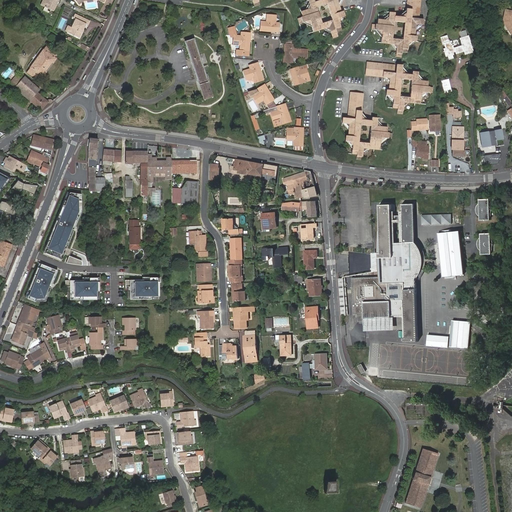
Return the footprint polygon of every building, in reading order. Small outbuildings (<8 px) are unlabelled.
[(43,0),(41,4),(46,6),(55,11),(57,6),(56,6),(57,4),(58,4),(60,0),(43,0)] [(315,0),(314,1),(313,0),(307,0),(308,1),(309,4),(306,9),(304,10),(300,11),(301,16),(296,18),(298,23),(302,21),(304,21),(309,23),(310,26),(312,31),(321,28),(323,28),(329,31),(330,33),(331,37),(336,36),(335,31),(340,29),(338,24),(337,22),(340,16),(342,15),(343,15),(342,10),(340,11),(338,11),(336,4),(338,3),(339,0),(315,0)] [(413,30),(413,27),(418,23),(420,24),(421,24),(421,19),(417,18),(419,0),(405,0),(405,4),(405,6),(404,8),(404,11),(404,14),(404,17),(400,16),(398,16),(393,15),(393,12),(388,11),(388,14),(387,16),(383,19),(380,19),(376,19),(375,24),(370,23),(370,29),(374,29),(376,30),(380,34),(380,36),(379,42),(384,43),(389,43),(391,43),(394,47),(394,50),(394,56),(399,56),(400,52),(405,52),(405,48),(406,44),(410,40),(413,41),(414,41),(414,35),(412,35),(413,30)] [(84,30),(87,24),(83,22),(85,18),(76,14),(74,18),(76,19),(72,27),(69,33),(80,38),(83,33),(82,32),(83,30),(84,30)] [(274,29),(274,31),(278,31),(279,22),(275,22),(276,15),(268,14),(267,20),(262,20),(261,30),(269,31),(270,29),(274,29)] [(247,38),(250,38),(250,33),(241,33),(241,36),(234,36),(233,45),(237,45),(239,45),(239,51),(237,51),(237,55),(249,56),(249,52),(249,43),(247,43),(247,38)] [(464,54),(473,51),(468,35),(467,35),(461,37),(459,38),(461,45),(453,48),(451,41),(444,44),(446,51),(445,51),(446,53),(445,53),(446,56),(447,56),(447,57),(448,57),(449,60),(453,58),(452,55),(456,54),(455,52),(457,51),(458,53),(463,52),(464,54)] [(200,87),(204,100),(214,97),(194,39),(185,42),(200,87)] [(284,45),(284,54),(286,54),(285,59),(283,59),(283,63),(292,63),(292,59),(300,60),(301,51),(294,50),(294,46),(284,45)] [(46,47),(27,72),(40,82),(57,59),(55,58),(57,55),(46,47)] [(393,72),(394,64),(365,61),(364,75),(366,75),(382,76),(385,76),(388,81),(388,84),(388,89),(386,89),(385,94),(386,94),(388,94),(392,99),(391,102),(391,107),(396,107),(396,113),(401,113),(402,108),(402,105),(406,101),(409,101),(414,102),(419,103),(419,98),(419,95),(425,91),(427,91),(431,91),(431,86),(426,86),(426,80),(422,80),(419,80),(416,76),(416,73),(416,71),(411,70),(411,74),(406,73),(404,73),(400,69),(401,66),(401,64),(396,64),(395,72),(393,72)] [(257,67),(258,66),(257,63),(248,65),(249,69),(242,71),(245,80),(252,78),(253,83),(263,80),(260,71),(258,71),(257,67)] [(298,66),(289,69),(290,73),(292,72),(293,77),(292,77),(294,84),(304,81),(303,78),(309,76),(306,68),(299,70),(298,66)] [(37,93),(40,90),(24,77),(15,88),(42,111),(49,103),(50,103),(51,103),(53,101),(53,100),(52,100),(51,100),(50,100),(49,100),(47,102),(37,93)] [(443,82),(445,93),(451,92),(449,80),(443,82)] [(256,89),(247,92),(250,97),(252,96),(257,103),(262,100),(264,105),(273,99),(268,92),(267,93),(264,89),(266,88),(264,84),(256,89)] [(360,114),(360,112),(362,93),(349,91),(346,117),(341,117),(341,122),(342,122),(344,122),(348,127),(347,129),(347,135),(345,135),(345,140),(346,140),(348,141),(352,146),(351,148),(351,153),(356,153),(356,158),(361,159),(362,153),(362,151),(366,147),(369,148),(374,148),(378,149),(379,143),(379,141),(384,136),(387,137),(390,137),(391,132),(386,132),(386,126),(381,126),(379,125),(376,121),(376,118),(376,116),(370,116),(370,119),(365,119),(363,119),(360,114)] [(284,104),(276,107),(263,111),(264,115),(270,113),(272,121),(278,120),(280,125),(289,122),(287,113),(285,113),(284,109),(285,108),(284,104)] [(430,116),(430,131),(441,131),(440,115),(430,116)] [(427,119),(416,120),(416,122),(411,122),(412,130),(428,130),(427,119)] [(295,127),(287,127),(287,131),(287,140),(294,140),(293,145),(303,145),(303,136),(302,136),(302,131),(303,131),(304,128),(303,127),(295,127)] [(464,132),(453,131),(452,136),(452,150),(453,150),(452,157),(455,157),(456,155),(458,156),(458,157),(464,157),(465,150),(463,150),(464,132)] [(487,134),(481,135),(482,145),(487,144),(487,146),(497,145),(497,146),(503,145),(500,131),(494,132),(494,136),(488,137),(488,134),(487,134)] [(51,150),(53,140),(33,135),(30,145),(51,150)] [(89,186),(88,190),(95,190),(95,177),(95,167),(92,167),(92,160),(96,160),(96,156),(98,139),(90,138),(88,147),(89,186)] [(428,159),(429,146),(427,146),(427,143),(417,142),(417,140),(413,140),(412,147),(417,147),(416,156),(425,157),(425,159),(428,159)] [(114,150),(104,149),(103,161),(110,162),(110,163),(112,163),(112,162),(113,162),(114,150)] [(122,151),(114,150),(113,162),(121,163),(122,151)] [(145,196),(147,196),(147,192),(147,183),(147,173),(147,161),(147,152),(139,151),(126,151),(126,164),(133,164),(139,164),(141,164),(141,173),(143,173),(143,176),(141,176),(141,195),(146,195),(145,196)] [(46,171),(47,172),(47,169),(49,165),(47,164),(50,156),(46,152),(44,155),(37,152),(37,153),(33,152),(29,161),(33,163),(34,162),(44,166),(43,168),(43,167),(41,170),(45,173),(46,171)] [(28,165),(9,155),(3,166),(14,172),(16,168),(24,173),(28,165)] [(239,172),(263,176),(263,175),(264,164),(236,159),(234,169),(240,170),(239,172)] [(171,160),(147,161),(147,173),(171,173),(171,160)] [(196,160),(171,160),(171,173),(196,173),(196,160)] [(273,175),(276,176),(278,167),(264,164),(263,175),(264,175),(265,174),(273,175)] [(311,172),(305,170),(306,172),(305,187),(315,186),(311,172)] [(296,198),(305,197),(305,187),(306,172),(283,179),(285,184),(288,183),(289,186),(290,194),(295,194),(296,198)] [(8,178),(0,173),(0,191),(0,192),(6,184),(5,183),(8,178)] [(147,173),(147,183),(153,183),(153,176),(165,177),(165,180),(171,180),(171,173),(147,173)] [(95,177),(95,190),(95,191),(105,191),(105,177),(95,177)] [(23,184),(17,181),(11,189),(22,190),(33,195),(37,186),(23,184)] [(198,204),(199,181),(187,181),(182,188),(181,204),(181,206),(188,206),(189,206),(198,204)] [(305,187),(305,197),(317,195),(315,186),(305,187)] [(172,188),(171,203),(181,204),(182,188),(172,188)] [(81,193),(69,191),(66,200),(64,199),(45,247),(47,248),(45,253),(62,260),(82,210),(81,193)] [(476,206),(476,209),(489,209),(489,202),(489,198),(478,199),(479,202),(479,206),(476,206)] [(16,205),(1,201),(0,202),(0,210),(23,220),(26,213),(16,205)] [(317,216),(316,201),(304,202),(302,202),(300,203),(300,206),(300,209),(303,209),(309,209),(309,217),(317,216)] [(283,203),(282,207),(282,210),(299,211),(300,209),(300,206),(300,203),(292,202),(283,203)] [(358,322),(365,322),(365,318),(368,318),(391,317),(394,317),(403,317),(405,338),(405,343),(419,342),(418,308),(417,284),(417,283),(417,270),(412,270),(411,265),(409,265),(409,257),(411,257),(411,252),(416,252),(416,238),(415,204),(403,204),(403,211),(400,212),(401,220),(401,223),(401,243),(396,243),(395,223),(395,220),(394,212),(392,212),(392,210),(391,205),(380,205),(380,210),(381,253),(379,253),(379,258),(382,258),(382,266),(380,266),(381,277),(352,278),(353,315),(358,315),(358,322)] [(489,209),(476,209),(476,213),(479,213),(479,216),(479,219),(489,219),(489,215),(489,209)] [(274,219),(276,219),(276,213),(262,214),(264,229),(274,228),(274,219)] [(421,214),(421,224),(452,224),(452,214),(421,214)] [(232,220),(232,218),(223,218),(223,220),(223,229),(229,229),(229,233),(240,233),(239,229),(234,229),(234,220),(232,220)] [(137,227),(137,221),(130,221),(130,244),(140,244),(140,227),(139,227),(137,227)] [(317,228),(317,224),(302,225),(301,225),(302,240),(314,239),(313,228),(317,228)] [(201,234),(201,230),(193,230),(195,251),(205,251),(205,234),(201,234)] [(460,231),(437,234),(442,277),(465,275),(460,231)] [(490,243),(490,236),(490,233),(480,233),(480,237),(480,240),(477,240),(477,244),(490,243)] [(231,259),(241,259),(242,259),(241,238),(231,238),(231,242),(232,242),(233,250),(231,250),(231,259)] [(418,240),(416,238),(416,252),(411,252),(411,257),(409,257),(409,265),(411,265),(412,270),(417,270),(417,283),(417,284),(419,282),(420,280),(422,278),(423,276),(424,273),(425,271),(425,269),(426,266),(426,264),(426,262),(436,260),(426,259),(426,256),(425,253),(424,251),(423,249),(422,246),(421,244),(419,242),(418,240)] [(5,258),(6,259),(9,250),(10,250),(11,245),(1,242),(0,244),(0,265),(2,266),(5,258)] [(491,250),(490,243),(477,244),(477,248),(478,248),(480,248),(480,251),(480,254),(491,254),(491,250)] [(263,253),(262,253),(263,260),(268,259),(268,260),(269,260),(269,257),(274,257),(275,268),(282,267),(281,255),(288,255),(288,248),(279,248),(276,251),(275,250),(274,251),(274,249),(268,249),(262,249),(262,252),(263,252),(263,253)] [(304,251),(305,269),(314,269),(314,258),(317,258),(317,250),(304,251)] [(67,263),(81,265),(82,259),(68,257),(67,263)] [(231,259),(228,259),(230,281),(232,281),(232,283),(241,283),(241,281),(241,280),(242,280),(242,275),(240,275),(240,265),(242,265),(241,259),(231,259)] [(58,270),(41,263),(39,268),(37,267),(28,288),(30,289),(27,298),(34,301),(45,300),(58,270)] [(209,270),(210,270),(210,263),(196,263),(196,267),(199,267),(199,281),(210,280),(210,273),(209,273),(209,270)] [(303,282),(303,275),(301,275),(300,275),(299,275),(294,275),(295,283),(303,282)] [(158,277),(147,278),(147,282),(145,282),(144,280),(126,280),(126,286),(130,286),(131,299),(151,299),(151,296),(160,296),(160,282),(158,282),(158,277)] [(348,315),(346,277),(338,278),(342,315),(348,315)] [(315,285),(313,285),(313,289),(315,289),(316,296),(322,295),(321,279),(314,280),(315,285)] [(83,281),(83,280),(65,280),(65,287),(69,287),(69,300),(96,299),(96,290),(97,291),(97,281),(83,281)] [(241,283),(232,283),(232,291),(234,291),(235,300),(245,300),(245,291),(242,291),(241,283)] [(211,296),(211,284),(201,284),(202,303),(212,303),(211,296)] [(33,310),(26,305),(24,309),(36,313),(37,310),(33,310)] [(251,306),(233,307),(234,312),(235,312),(235,328),(247,328),(246,320),(246,312),(248,311),(251,311),(251,306)] [(318,307),(308,308),(308,318),(307,318),(307,328),(318,328),(318,319),(317,319),(316,311),(319,311),(318,307)] [(31,325),(36,313),(24,309),(21,316),(23,316),(21,321),(19,321),(18,324),(27,328),(28,324),(31,325)] [(211,314),(211,310),(197,311),(197,315),(200,315),(200,328),(212,328),(211,319),(213,319),(214,319),(213,314),(211,314)] [(50,329),(51,333),(60,331),(59,327),(62,326),(58,314),(46,317),(48,325),(50,324),(51,329),(50,329)] [(102,328),(106,328),(106,324),(101,324),(101,318),(89,317),(89,324),(92,324),(92,328),(102,328)] [(395,330),(394,317),(391,317),(368,318),(365,318),(365,322),(365,330),(395,330)] [(123,336),(132,335),(132,331),(135,331),(135,318),(122,318),(122,326),(124,326),(125,331),(122,331),(123,336)] [(471,322),(452,320),(450,347),(469,349),(471,322)] [(27,328),(18,324),(16,329),(18,329),(16,334),(15,333),(12,340),(24,344),(28,333),(25,332),(27,328)] [(93,346),(93,350),(102,350),(102,346),(100,346),(100,341),(102,341),(102,328),(92,328),(92,333),(90,333),(89,346),(93,346)] [(68,338),(71,351),(75,350),(74,348),(74,346),(80,344),(79,340),(77,332),(70,334),(71,337),(68,338)] [(207,346),(206,344),(206,337),(206,332),(195,332),(195,347),(200,347),(201,356),(209,356),(209,346),(207,346)] [(247,347),(245,347),(246,358),(253,358),(253,356),(257,356),(255,335),(244,336),(244,342),(246,342),(247,347)] [(291,335),(281,336),(282,356),(292,356),(291,335)] [(449,337),(428,335),(427,346),(448,348),(449,337)] [(67,352),(71,351),(68,338),(64,339),(63,336),(57,338),(60,350),(66,348),(67,352)] [(125,340),(125,347),(121,347),(121,351),(134,350),(134,347),(137,346),(137,340),(125,340)] [(232,358),(232,359),(236,359),(236,346),(231,346),(231,344),(223,344),(223,353),(223,356),(227,356),(227,358),(232,358)] [(37,365),(41,362),(42,363),(48,359),(42,349),(27,358),(29,361),(34,368),(38,366),(37,365)] [(18,368),(22,369),(25,361),(21,359),(23,356),(11,352),(10,354),(7,362),(6,364),(14,366),(14,365),(19,366),(18,368)] [(327,354),(315,354),(316,369),(328,369),(327,354)] [(359,366),(363,374),(368,371),(363,364),(359,366)] [(265,373),(255,373),(255,381),(265,381),(265,373)] [(129,396),(134,407),(135,407),(143,404),(145,408),(150,406),(143,390),(138,392),(129,396)] [(160,394),(161,405),(167,404),(168,406),(174,405),(173,393),(164,394),(160,394)] [(113,399),(109,401),(113,411),(119,409),(120,410),(132,405),(127,394),(121,396),(113,399)] [(87,401),(92,412),(101,408),(103,413),(107,411),(101,395),(96,397),(91,399),(87,401)] [(78,401),(69,405),(74,415),(79,413),(79,411),(82,410),(85,409),(82,400),(78,401)] [(65,421),(70,419),(63,402),(57,404),(49,407),(53,419),(62,415),(65,421)] [(1,408),(0,414),(0,420),(5,422),(5,420),(12,421),(14,410),(9,410),(1,408)] [(193,411),(181,412),(181,422),(176,422),(177,427),(194,425),(194,420),(193,411)] [(33,412),(21,414),(22,425),(28,425),(27,423),(31,423),(34,422),(39,421),(38,415),(34,416),(33,412)] [(119,428),(121,446),(127,445),(136,444),(135,432),(125,433),(125,428),(119,428)] [(147,431),(148,440),(148,444),(159,443),(159,436),(160,436),(159,430),(147,431)] [(90,431),(91,444),(100,443),(104,442),(103,431),(97,432),(96,431),(90,431)] [(179,439),(178,439),(179,445),(191,444),(190,436),(190,431),(179,432),(179,439)] [(80,452),(78,434),(73,435),(73,440),(63,441),(64,453),(74,452),(80,452)] [(41,456),(48,447),(44,443),(42,444),(40,442),(37,440),(31,448),(33,450),(41,456)] [(53,451),(48,447),(41,456),(40,456),(46,462),(50,465),(57,456),(52,452),(53,451)] [(429,484),(431,477),(438,454),(423,449),(406,503),(421,508),(429,484)] [(95,458),(96,463),(99,472),(110,469),(108,460),(113,458),(111,453),(95,458)] [(128,458),(124,459),(120,459),(122,469),(125,468),(134,467),(133,455),(128,456),(128,458)] [(185,462),(186,472),(199,470),(197,456),(180,457),(180,462),(185,462)] [(147,457),(149,474),(154,474),(163,473),(162,461),(153,461),(152,457),(147,457)] [(72,465),(72,468),(72,472),(70,472),(71,477),(83,476),(82,468),(82,464),(72,465)] [(327,481),(325,492),(337,491),(337,480),(327,481)] [(203,488),(196,488),(197,491),(195,492),(197,501),(199,500),(201,506),(207,504),(203,488)] [(172,497),(174,496),(172,491),(163,494),(166,504),(167,503),(168,507),(177,504),(176,500),(173,501),(172,497)]
